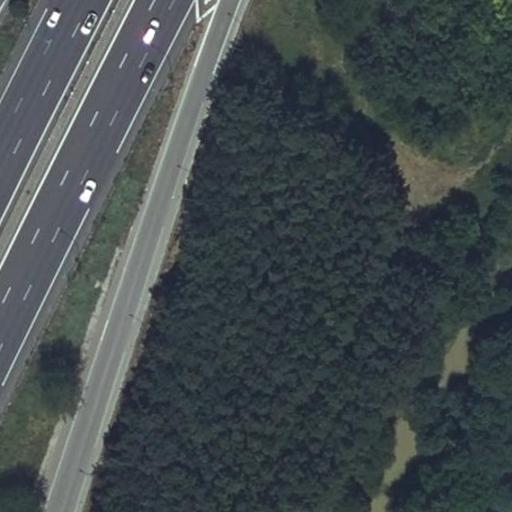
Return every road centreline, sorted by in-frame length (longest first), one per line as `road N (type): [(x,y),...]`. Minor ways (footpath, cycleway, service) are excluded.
road 1 (motorway): [(58,511),(228,0)]
road 2 (motorway): [(0,325),(163,0)]
road 3 (track): [(355,103),(406,161),(437,180),(475,170),(511,126)]
road 4 (motorway): [(80,0),(0,160)]
